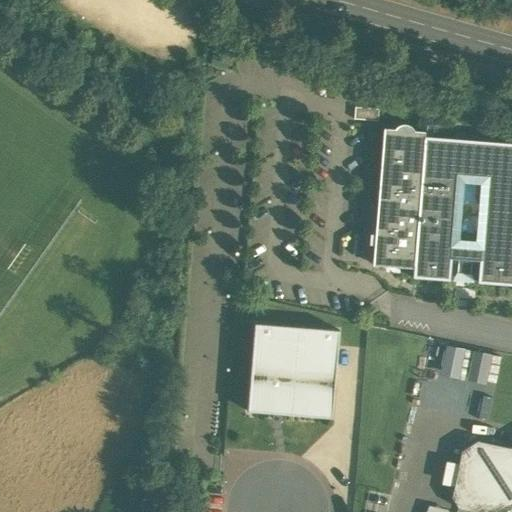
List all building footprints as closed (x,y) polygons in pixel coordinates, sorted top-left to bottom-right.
[(396,125),(393,128),(383,127),(372,264),(413,267),(423,137),(424,130),(413,129),(411,126),(408,124),(404,123),(400,123),(396,125)] [(511,143),(423,137),(412,279),(511,286),(511,143)] [(338,329),(253,322),(249,377),(246,410),(331,417),(334,384),(338,329)] [(455,380),(460,352),(445,349),(439,377),(455,380)] [(490,357),(472,353),(466,381),(484,385),(490,357)] [(511,511),(511,445),(509,447),(476,440),(460,450),(451,496),(457,508),(477,511),(502,511),(506,510),(507,511),(511,511)] [(426,503),(424,511),(446,511),(447,508),(426,503)]
